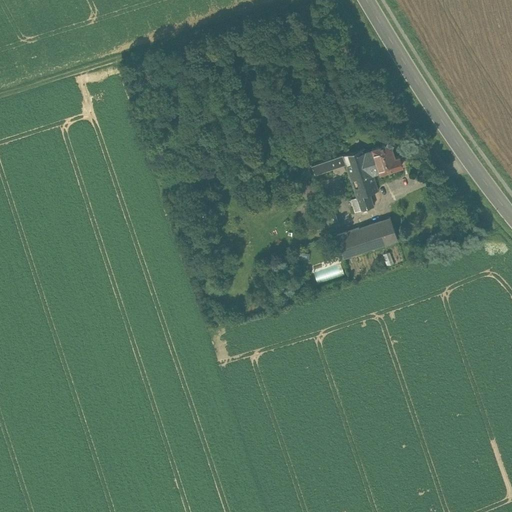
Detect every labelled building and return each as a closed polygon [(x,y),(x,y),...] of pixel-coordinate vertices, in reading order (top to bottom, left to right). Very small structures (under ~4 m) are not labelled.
[(393,144),(387,141),(386,144),(372,148),(373,149),(380,172),(380,173),(402,166),(399,156),(395,157),(392,146),(393,144)] [(380,172),(373,149),(357,155),(370,193),(378,190),(373,174),(380,172)] [(370,193),(357,155),(356,151),(343,155),(346,164),(357,198),(361,210),(374,205),(370,193)] [(346,164),(343,155),(312,166),(316,175),(346,164)] [(355,212),(361,210),(357,198),(351,200),(355,212)] [(318,204),(326,226),(338,222),(330,199),(318,204)] [(390,217),(335,235),(343,258),(398,240),(390,217)] [(310,254),(299,252),(298,260),(309,262),(310,254)] [(394,263),(390,253),(384,255),(388,265),(394,263)] [(316,279),(344,273),(342,263),(314,270),(316,279)]
